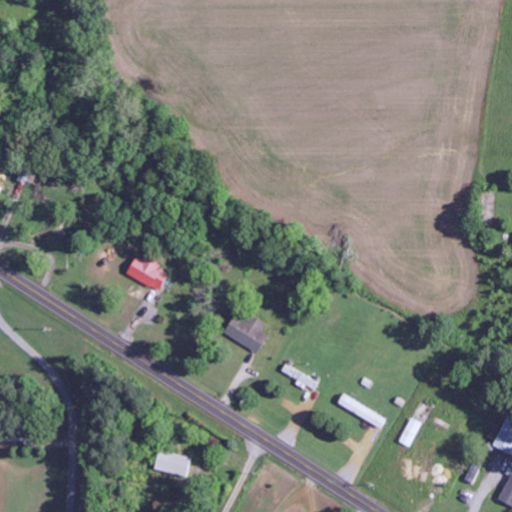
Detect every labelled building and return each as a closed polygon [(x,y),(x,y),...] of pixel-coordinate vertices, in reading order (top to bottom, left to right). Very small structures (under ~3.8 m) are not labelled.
[(227,333),(260,355),(271,337),(264,333),(269,324),(254,314),(249,322),(239,315),(227,333)] [(317,391),(320,383),(304,375),(300,383),(317,391)] [(389,420),(346,395),(341,404),(383,430),(389,420)] [(496,446),(511,454),(511,417),(510,417),(504,428),(497,424),(490,437),(498,441),(496,446)] [(402,442),(413,447),(424,423),(414,418),(402,442)] [(157,469),(189,478),(194,459),(162,450),(157,469)] [(511,475),(501,503),(511,507),(511,475)]
